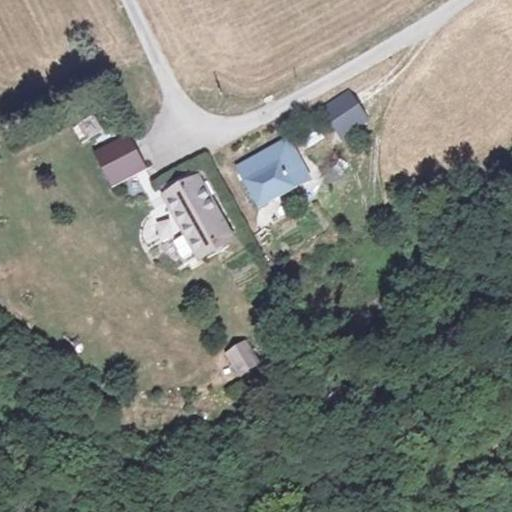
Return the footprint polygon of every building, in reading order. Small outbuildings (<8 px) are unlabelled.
[(319,108),(339,140),(369,122),(349,89),(319,108)] [(128,139),(96,154),(111,186),(143,171),(128,139)] [(273,160),(271,157),(234,177),(254,215),(306,187),(292,161),(288,163),(283,155),(273,160)] [(168,202),(184,233),(165,242),(178,269),(222,247),(194,189),(168,202)] [(241,353),(223,361),(234,386),(252,377),(241,353)]
